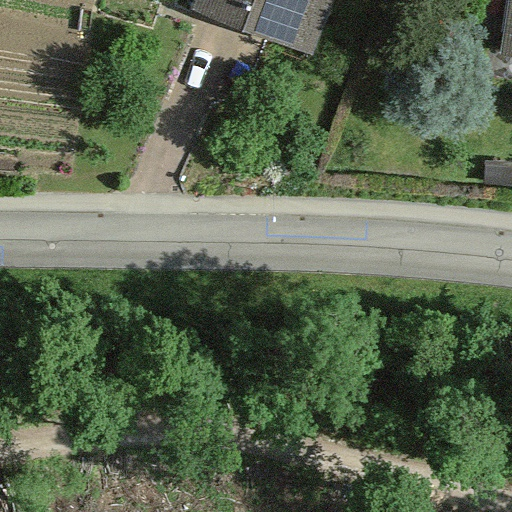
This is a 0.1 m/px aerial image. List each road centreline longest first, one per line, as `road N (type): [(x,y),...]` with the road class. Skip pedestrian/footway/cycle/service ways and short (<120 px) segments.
road 1 (track): [(511,501),(198,431),(0,491)]
road 2 (residential): [(511,259),(142,239),(0,240)]
